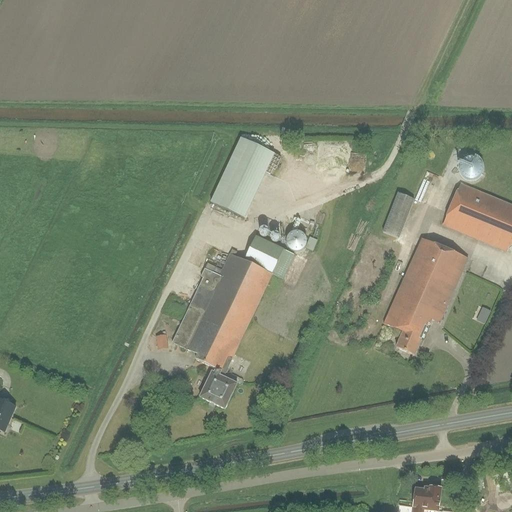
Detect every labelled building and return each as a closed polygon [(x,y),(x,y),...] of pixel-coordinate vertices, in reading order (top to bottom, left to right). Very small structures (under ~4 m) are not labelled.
[(240,140),(211,204),(245,219),(275,156),(240,140)] [(335,144),(332,169),(348,170),(351,146),(335,144)] [(454,151),(449,164),(461,169),(467,156),(454,151)] [(478,159),(473,159),(468,160),(465,163),(462,167),(462,172),(463,176),(466,180),(471,182),(476,182),(480,181),(484,178),(485,173),(486,168),(484,164),(481,160),(478,159)] [(511,206),(461,185),(444,225),(506,252),(508,248),(511,245),(511,206)] [(398,194),(383,234),(399,240),(414,201),(398,194)] [(287,241),(287,243),(287,244),(287,245),(287,247),(288,248),(289,249),(290,250),(291,251),(293,252),(294,253),(296,253),(297,253),(299,253),(300,253),(301,252),(302,251),(303,251),(304,250),(305,249),(306,247),(307,246),(307,244),(307,243),(307,241),(307,240),(306,238),(305,237),(304,236),(303,235),(302,234),(301,233),(300,233),(299,233),(297,232),(296,232),(294,233),(293,233),(291,234),(290,235),(289,236),(288,237),(287,239),(287,240),(287,241)] [(439,325),(468,260),(422,240),(384,326),(403,334),(396,350),(414,358),(429,325),(430,326),(432,321),(439,325)] [(228,257),(182,356),(207,367),(203,375),(198,372),(194,382),(188,394),(208,404),(219,382),(212,379),(216,370),(233,379),(278,282),(228,257)] [(473,318),(485,324),(491,311),(480,305),(473,318)] [(168,350),(165,337),(157,339),(159,352),(168,350)] [(0,401),(0,432),(5,434),(16,409),(0,401)] [(415,490),(412,511),(424,511),(436,511),(438,511),(440,499),(439,498),(440,487),(430,486),(429,489),(424,489),(424,491),(415,490)]
